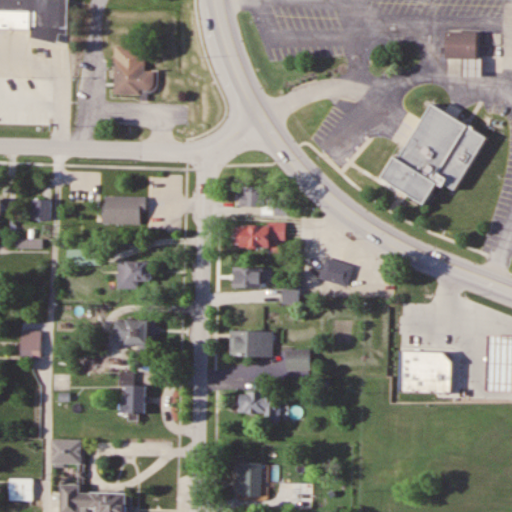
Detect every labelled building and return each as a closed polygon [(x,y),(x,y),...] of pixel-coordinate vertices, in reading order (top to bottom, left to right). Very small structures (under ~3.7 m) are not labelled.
[(0,0),(69,0),(69,24),(0,22),(0,0)] [(478,32),(447,32),(447,59),(478,59),(478,32)] [(115,93),(155,93),(156,70),(145,70),(145,46),(115,46),(115,93)] [(457,192),(488,136),(430,104),(386,183),(427,205),(439,183),(457,192)] [(264,212),(288,213),(288,200),(264,199),(264,185),(241,184),(240,205),(265,206),(264,212)] [(146,224),(146,196),(104,195),(104,223),(146,224)] [(52,199),(33,199),(33,218),(52,218),(52,199)] [(272,246),(272,240),(287,240),(287,223),(236,223),(236,246),(272,246)] [(68,265),(101,265),(101,248),(68,248),(68,265)] [(348,286),(355,265),(327,256),(320,277),(348,286)] [(153,259),(118,259),(118,288),(140,288),(140,280),(153,280),(153,259)] [(234,286),(263,286),(263,265),(234,265),(234,286)] [(301,284),(283,284),(283,303),(301,303),(301,284)] [(57,330),(73,330),(73,309),(57,309),(57,330)] [(139,343),(139,350),(157,350),(157,319),(117,319),(117,343),(139,343)] [(412,352),(411,375),(432,375),(434,323),(407,322),(406,351),(412,352)] [(501,356),(508,359),(499,387),(511,390),(511,326),(510,326),(501,356)] [(274,330),(231,329),(231,355),(274,355),(274,330)] [(41,341),(21,341),(21,355),(41,355),(41,341)] [(312,370),(311,348),(287,349),(287,370),(312,370)] [(106,359),(84,359),(84,370),(106,370),(106,359)] [(147,411),(147,383),(136,383),(136,371),(122,371),(122,411),(147,411)] [(240,415),(282,415),(282,393),(240,393),(240,415)] [(84,438),(52,438),(52,465),(84,465),(84,438)] [(237,495),(263,495),(263,461),(237,461),(237,495)] [(82,490),(82,483),(63,483),(62,511),(88,511),(89,507),(102,507),(101,511),(131,511),(132,491),(82,490)]
